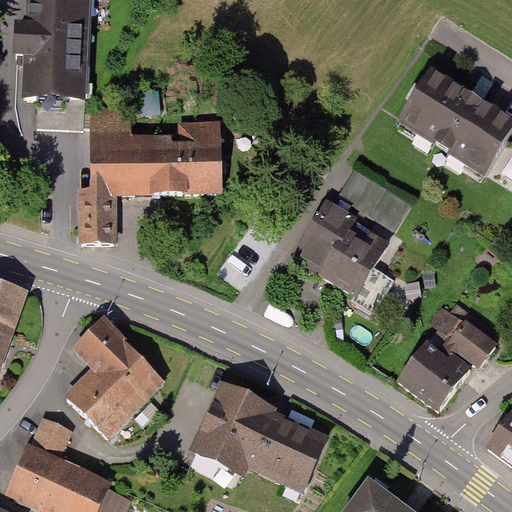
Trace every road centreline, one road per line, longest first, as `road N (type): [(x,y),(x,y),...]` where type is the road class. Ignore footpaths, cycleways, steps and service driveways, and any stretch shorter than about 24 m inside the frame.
road 1 (primary): [(437,455),(289,364),(76,277)]
road 2 (residential): [(0,426),(48,355),(76,277)]
